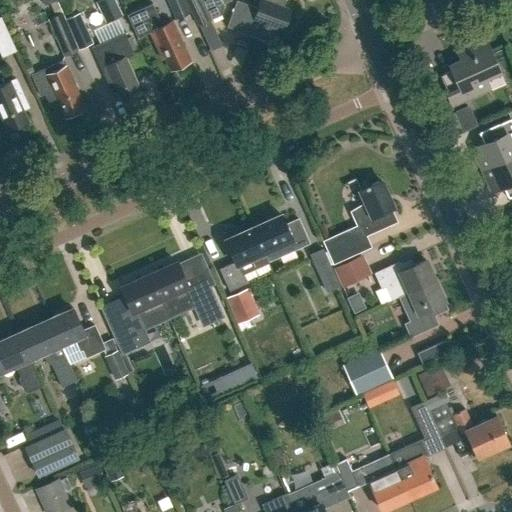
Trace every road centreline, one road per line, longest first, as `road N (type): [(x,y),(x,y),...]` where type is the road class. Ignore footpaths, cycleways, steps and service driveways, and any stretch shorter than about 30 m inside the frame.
road 1 (residential): [(0,265),(395,86)]
road 2 (unclassified): [(0,210),(375,43)]
road 3 (unclassified): [(511,331),(395,86)]
